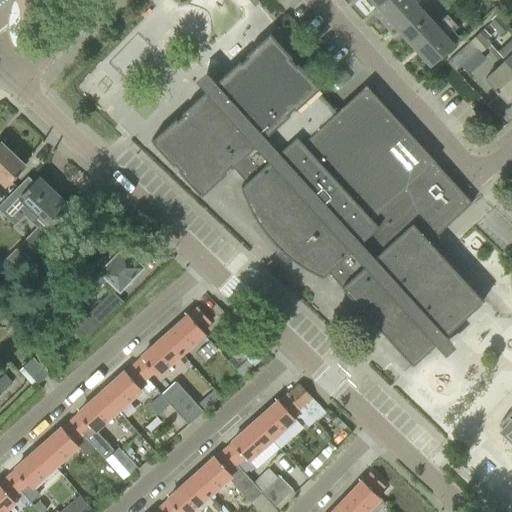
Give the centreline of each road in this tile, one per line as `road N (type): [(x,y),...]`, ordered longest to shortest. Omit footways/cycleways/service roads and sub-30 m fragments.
road 1 (residential): [(0,451),(215,265)]
road 2 (residential): [(215,265),(8,76)]
road 3 (residential): [(117,511),(296,341)]
road 4 (residential): [(480,180),(314,0)]
road 5 (residential): [(278,511),(374,416)]
road 6 (residential): [(468,505),(374,416)]
road 7 (residential): [(8,76),(45,61),(106,0)]
